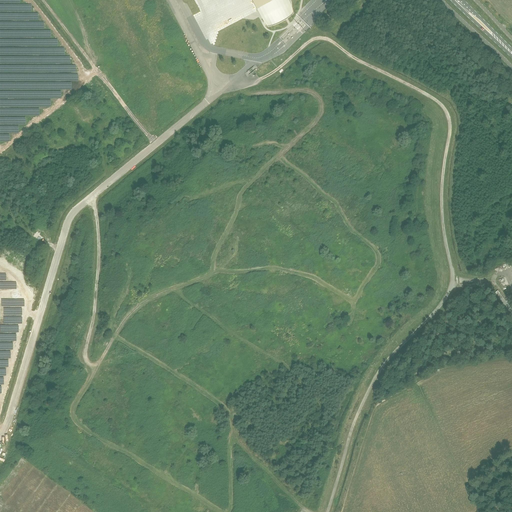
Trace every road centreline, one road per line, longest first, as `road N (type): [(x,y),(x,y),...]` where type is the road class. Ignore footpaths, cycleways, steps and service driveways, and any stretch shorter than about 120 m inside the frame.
road 1 (track): [(92,196),(98,250),(84,349),(90,364),(144,300),(206,277),(241,192),(321,108),(311,92),(251,92),(230,82)]
road 2 (track): [(212,269),(307,274),(353,300),(376,265),(375,250),(280,155)]
road 3 (track): [(96,365),(144,354),(222,405),(235,439),(303,509)]
road 4 (track): [(253,179),(180,198),(139,233),(112,318),(116,330)]
road 5 (track): [(93,365),(75,420),(222,511)]
road 6 (track): [(176,288),(289,369),(320,404)]
road 7 (track): [(43,0),(154,145)]
